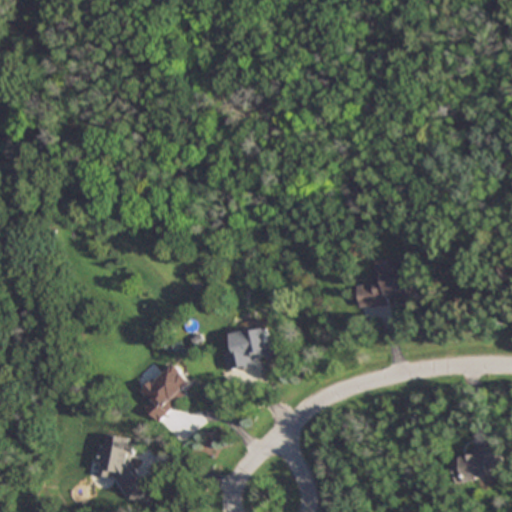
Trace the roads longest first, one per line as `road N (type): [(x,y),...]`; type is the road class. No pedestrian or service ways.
road 1 (residential): [(289,432),(242,472),(234,511),(307,511),(289,432)]
road 2 (residential): [(511,368),(382,379),(324,402),(289,432)]
